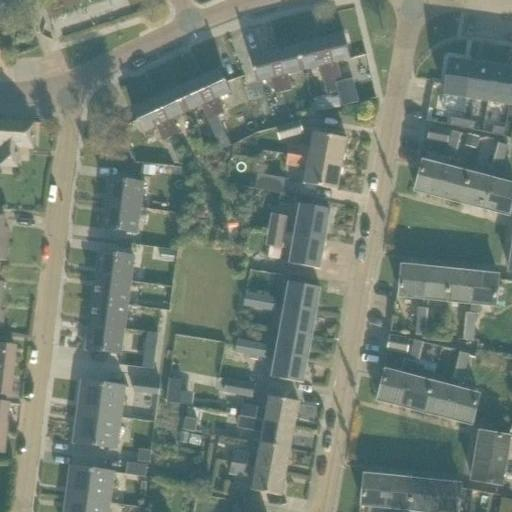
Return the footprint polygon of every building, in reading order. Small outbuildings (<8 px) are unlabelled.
[(321,42),(331,82),(340,79),(336,64),(350,60),(349,55),(344,36),(321,42)] [(324,83),(331,82),(321,42),(297,47),(304,72),(321,68),(324,83)] [(287,76),(304,72),(297,47),(274,53),(284,93),(291,91),(287,76)] [(276,95),(284,93),(274,53),(251,59),(257,84),(272,80),(276,95)] [(449,61),(444,97),(466,100),(471,64),(449,61)] [(471,64),(466,100),(487,103),(493,67),(471,64)] [(511,70),(493,67),(487,103),(509,106),(511,84),(511,70)] [(220,71),(198,81),(215,119),(224,115),(217,100),(231,94),(220,71)] [(209,121),(215,119),(198,81),(176,91),(187,114),(202,107),(209,121)] [(331,82),(324,83),(327,95),(337,93),(334,81),(331,82)] [(358,103),(355,92),(351,93),(348,81),(336,84),(342,108),(358,103)] [(171,121),(187,114),(176,91),(154,101),(172,138),(178,135),(171,121)] [(163,142),(172,138),(154,101),(132,111),(143,134),(157,127),(163,142)] [(259,127),(271,123),(265,103),(252,107),(259,127)] [(451,119),(449,127),(461,129),(463,122),(451,119)] [(30,151),(32,124),(0,122),(0,168),(14,169),(16,150),(30,151)] [(279,142),(303,136),(299,122),(276,128),(279,142)] [(463,122),(461,129),(473,132),(475,124),(463,122)] [(447,145),(450,132),(430,128),(428,141),(447,145)] [(493,128),(492,136),(504,138),(505,130),(493,128)] [(288,156),(342,166),(346,140),(325,136),(325,132),(316,131),(316,134),(314,134),(311,150),(289,146),(288,156)] [(448,146),(457,148),(461,135),(451,133),(448,146)] [(476,150),(479,138),(468,135),(465,147),(476,150)] [(494,157),(503,160),(507,147),(497,144),(494,157)] [(454,161),(457,148),(448,146),(444,159),(454,161)] [(342,166),(288,156),(286,166),(307,170),(304,185),(306,185),(305,189),(314,191),(315,187),(337,191),(342,166)] [(500,172),(503,160),(494,157),(491,169),(491,170),(495,172),(485,210),(509,217),(511,203),(511,186),(502,184),(505,174),(500,172)] [(439,198),(447,170),(423,164),(416,192),(439,198)] [(155,175),(156,166),(144,165),(143,174),(155,175)] [(491,170),(491,169),(483,167),(480,178),(470,176),(462,204),(485,210),(495,172),(491,170)] [(462,204),(470,176),(447,170),(439,198),(462,204)] [(271,178),(269,191),(281,194),(284,180),(271,178)] [(108,180),(104,205),(140,210),(143,185),(108,180)] [(137,234),(140,210),(104,205),(101,230),(137,234)] [(296,236),(324,241),(329,212),(301,207),(296,236)] [(270,231),(284,234),(287,218),(273,216),(270,231)] [(267,247),(281,250),(284,234),(270,231),(267,247)] [(324,241),(296,236),(291,265),(319,270),(324,241)] [(161,252),(160,261),(173,263),(174,253),(161,252)] [(95,278),(130,283),(134,258),(98,253),(95,278)] [(424,300),(426,270),(402,268),(400,297),(424,300)] [(448,302),(450,273),(426,270),(424,300),(448,302)] [(471,305),(474,275),(450,273),(448,302),(471,305)] [(474,275),(471,305),(495,307),(498,277),(474,275)] [(130,283),(95,278),(92,302),(127,307),(130,283)] [(315,314),(319,290),(290,285),(286,309),(315,314)] [(261,299),(245,296),(243,308),(258,311),(261,299)] [(274,314),(276,302),(261,299),(258,311),(274,314)] [(88,326),(124,331),(127,307),(92,302),(88,326)] [(281,332),(311,337),(315,314),(286,309),(281,332)] [(416,323),(426,324),(427,310),(418,309),(416,323)] [(464,327),(473,328),(475,315),(465,314),(464,327)] [(426,324),(416,323),(415,336),(425,337),(426,324)] [(88,326),(85,351),(121,356),(124,331),(88,326)] [(473,328),(464,327),(462,341),(472,341),(473,328)] [(277,355),(306,360),(311,337),(281,332),(277,355)] [(158,336),(147,335),(145,353),(156,354),(158,336)] [(407,355),(410,340),(390,336),(387,351),(407,355)] [(410,355),(420,357),(423,344),(414,342),(410,355)] [(234,354),(250,357),(252,345),(236,343),(234,354)] [(268,348),(252,345),(250,357),(266,360),(268,348)] [(0,371),(11,372),(14,348),(0,346),(0,371)] [(456,367),(466,369),(469,356),(460,354),(456,367)] [(273,378),(302,384),(306,360),(277,355),(273,378)] [(417,367),(420,357),(410,355),(409,361),(403,360),(399,376),(386,373),(378,401),(402,407),(412,369),(416,370),(417,367)] [(425,413),(432,385),(421,382),(424,368),(417,367),(416,370),(412,369),(402,407),(425,413)] [(463,382),(466,369),(456,367),(453,380),(458,381),(455,391),(448,419),(471,426),(479,397),(465,393),(467,383),(463,382)] [(0,396),(8,397),(11,372),(0,371),(0,396)] [(132,394),(145,396),(147,380),(135,378),(132,394)] [(167,404),(179,405),(180,393),(182,381),(170,380),(167,404)] [(220,380),(218,393),(238,397),(237,401),(251,403),(254,386),(220,380)] [(121,419),(125,388),(81,383),(77,413),(121,419)] [(448,419),(455,391),(432,385),(425,413),(448,419)] [(265,422),(294,428),(298,404),(269,398),(267,410),(242,406),(240,418),(265,422)] [(121,419),(77,413),(73,444),(117,450),(121,419)] [(195,432),(197,421),(185,418),(183,430),(195,432)] [(290,451),(294,428),(265,422),(240,418),(237,430),(262,435),(261,445),(290,451)] [(476,458),(505,463),(506,463),(511,463),(511,439),(510,439),(480,434),(476,458)] [(286,473),(290,451),(261,445),(258,457),(233,452),(231,464),(286,473)] [(151,453),(139,452),(138,464),(150,465),(151,453)] [(501,487),(505,463),(476,458),(472,482),(501,487)] [(281,498),(286,473),(231,464),(229,477),(254,481),(252,492),(281,498)] [(145,480),(147,467),(127,465),(126,478),(145,480)] [(110,505),(114,474),(70,468),(66,499),(110,505)] [(376,508),(386,509),(389,479),(365,477),(362,506),(376,508)] [(409,511),(413,482),(389,479),(386,509),(409,511)] [(433,511),(436,484),(413,482),(409,511),(418,511),(433,511)] [(457,511),(461,486),(436,484),(433,511),(457,511)] [(108,511),(110,505),(66,499),(64,511),(108,511)] [(511,511),(511,501),(502,500),(499,511),(511,511)]
